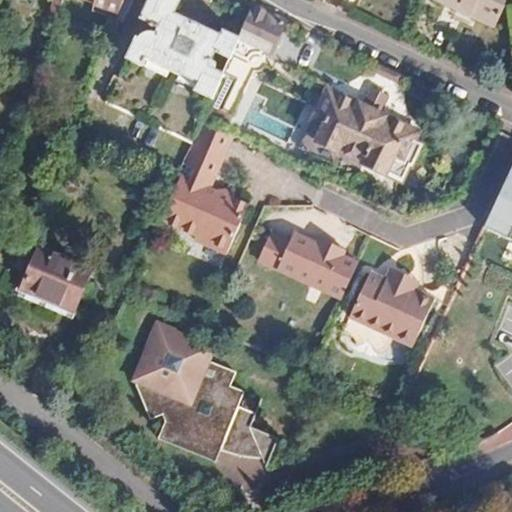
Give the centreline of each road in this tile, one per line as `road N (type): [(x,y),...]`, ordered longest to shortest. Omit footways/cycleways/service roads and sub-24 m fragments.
road 1 (residential): [(0,406),(137,511),(362,511),(511,455)]
road 2 (residential): [(511,120),(468,219),(399,240),(318,205)]
road 3 (residential): [(511,108),(277,0)]
